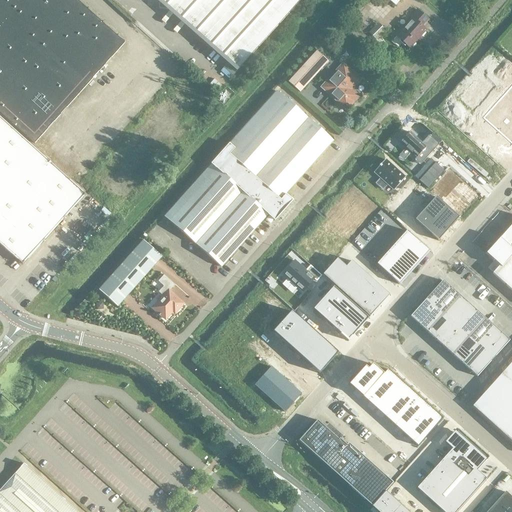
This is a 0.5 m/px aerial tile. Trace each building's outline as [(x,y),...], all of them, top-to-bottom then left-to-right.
[(0,0),(0,112),(35,144),(125,44),(76,0),(0,0)] [(157,0),(238,71),(302,0),(157,0)] [(409,49),(426,31),(422,27),(428,21),(416,10),(410,18),(412,19),(396,37),(409,49)] [(384,31),(378,24),(369,32),(375,39),(384,31)] [(300,92),(311,80),(329,61),(317,50),(288,82),(300,92)] [(342,64),(327,80),(321,87),(320,87),(313,94),(339,118),(359,97),(351,90),(360,80),(342,64)] [(496,88),(483,75),(464,95),(477,108),(496,88)] [(511,86),(482,120),(511,147),(511,86)] [(170,222),(221,267),(268,215),(275,221),(292,201),(285,194),(332,142),(282,97),(234,150),(229,145),(211,165),(216,170),(170,222)] [(85,195),(0,118),(0,244),(22,264),(85,195)] [(446,139),(464,156),(472,147),(454,130),(446,139)] [(422,143),(410,132),(400,143),(417,158),(415,160),(416,162),(418,164),(420,165),(439,145),(429,136),(422,143)] [(383,190),(387,185),(394,191),(405,178),(385,160),(374,173),(381,179),(376,184),(383,190)] [(436,189),(463,213),(485,187),(458,164),(436,189)] [(355,193),(337,214),(345,221),(340,226),(349,234),(354,228),(350,224),(360,213),(368,204),(355,193)] [(415,220),(438,241),(459,218),(436,197),(415,220)] [(331,218),(320,231),(344,252),(354,241),(331,218)] [(501,265),(493,274),(511,291),(511,223),(487,252),(501,265)] [(399,285),(429,251),(407,231),(377,265),(399,285)] [(161,257),(143,241),(99,290),(117,307),(161,257)] [(346,267),(337,259),(322,275),(370,318),(390,295),(351,261),(346,267)] [(322,276),(310,266),(306,271),(295,261),(283,274),(302,292),(314,279),(317,282),(322,276)] [(175,309),(177,311),(183,304),(169,291),(175,285),(164,275),(158,281),(163,286),(158,292),(163,296),(153,308),(159,314),(158,315),(159,316),(160,315),(165,320),(175,309)] [(509,341),(442,281),(410,317),(477,377),(509,341)] [(352,337),(369,319),(333,287),(313,310),(341,335),(348,341),(352,337)] [(285,306),(274,297),(271,300),(265,295),(266,294),(265,294),(253,308),(254,309),(251,312),(258,318),(261,315),(271,324),(271,325),(284,311),(283,310),(283,311),(281,310),(285,306)] [(338,353),(291,311),(272,332),(312,368),(319,374),(322,370),(338,353)] [(212,353),(234,370),(243,358),(222,341),(212,353)] [(511,362),(473,407),(511,442),(511,362)] [(363,397),(383,374),(372,365),(368,369),(365,367),(349,385),(363,397)] [(285,412),(301,394),(271,367),(255,385),(285,412)] [(376,410),(401,382),(388,370),(383,374),(363,397),(376,410)] [(390,422),(415,394),(401,382),(376,410),(390,422)] [(404,434),(429,406),(415,394),(390,422),(404,434)] [(443,419),(429,406),(404,434),(418,447),(443,419)] [(349,444),(346,447),(317,421),(299,442),(372,507),(386,492),(394,483),(349,444)] [(487,459),(457,433),(447,444),(452,449),(417,488),(443,511),(456,511),(486,479),(477,471),(487,459)] [(77,511),(24,464),(0,490),(0,511),(77,511)] [(407,511),(386,492),(372,507),(377,511),(407,511)] [(511,511),(511,498),(505,492),(489,510),(487,511),(511,511)]
